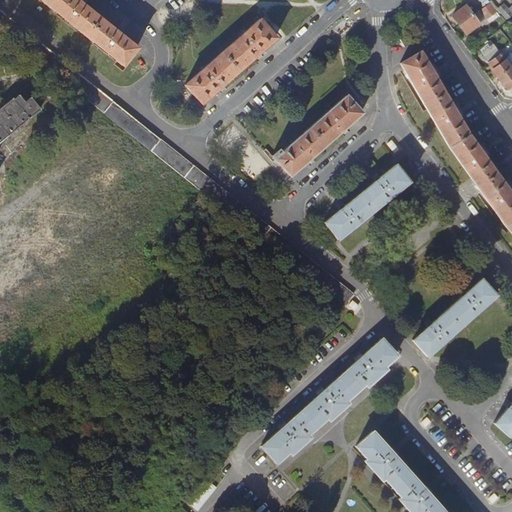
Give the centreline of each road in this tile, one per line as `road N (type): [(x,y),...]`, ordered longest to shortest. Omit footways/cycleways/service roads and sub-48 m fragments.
road 1 (residential): [(274,218),(353,282),(440,389)]
road 2 (residential): [(185,146),(351,0)]
road 3 (residential): [(511,273),(394,117)]
road 4 (residential): [(440,389),(416,399),(412,421),(497,511)]
road 5 (residential): [(274,218),(394,117)]
road 6 (residential): [(505,124),(416,5)]
